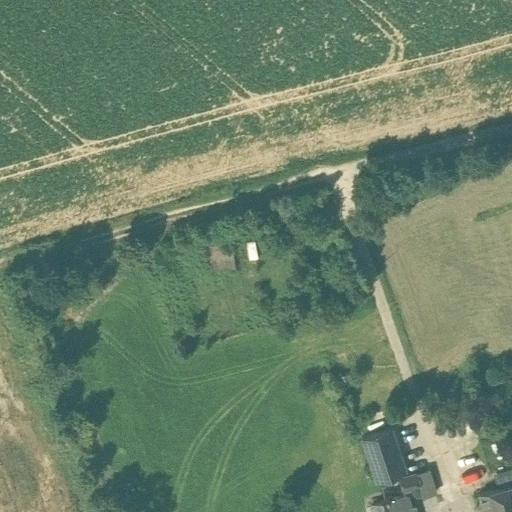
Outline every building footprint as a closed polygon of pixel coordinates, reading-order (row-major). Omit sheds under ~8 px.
[(201,244),(205,270),(234,265),(230,239),(201,244)] [(367,434),(362,436),(376,480),(379,479),(382,487),(395,482),(393,474),(405,470),(390,426),(367,434)] [(511,511),(511,465),(496,471),(500,485),(478,492),(484,511),(511,511)] [(429,468),(417,471),(420,484),(418,485),(421,495),(436,490),(429,468)] [(417,471),(399,477),(403,489),(418,485),(420,484),(417,471)] [(411,511),(407,494),(393,498),(392,494),(386,495),(387,499),(373,503),(375,511),(411,511)]
